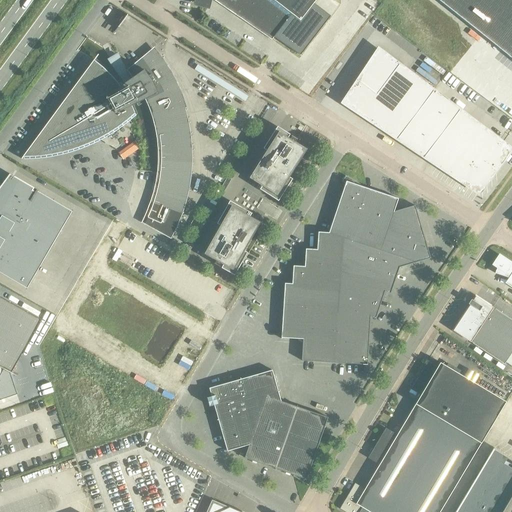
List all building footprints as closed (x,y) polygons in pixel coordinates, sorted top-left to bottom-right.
[(194,0),(194,5),(207,8),(210,9),(212,0),(272,41),(272,40),(274,38),(300,56),(331,17),(314,4),(317,0),(194,0)] [(511,0),(438,0),(511,59),(511,0)] [(189,121),(185,108),(187,108),(183,95),(177,82),(171,70),(163,59),(154,48),(127,71),(134,80),(126,86),(122,89),(118,84),(115,80),(111,76),(107,72),(103,68),(99,65),(95,61),(97,58),(97,57),(94,61),(22,159),(22,160),(24,157),(39,157),(54,155),(69,151),(84,146),(98,140),(111,132),(123,124),(135,114),(131,105),(144,98),(149,108),(152,118),(155,129),(157,139),(158,150),(158,161),(158,171),(157,173),(156,182),(154,193),(150,203),(148,210),(145,217),(142,223),(172,239),(176,231),(179,223),(183,215),(187,202),(190,189),(192,175),(193,162),(192,148),(191,135),(189,121)] [(343,104),(359,114),(479,194),(511,150),(511,149),(379,50),(343,104)] [(232,206),(204,254),(222,264),(235,268),(260,223),(266,214),(257,208),(263,200),(271,206),(289,178),(307,150),(295,143),(290,140),(290,139),(288,139),(277,135),(267,151),(249,179),(232,206)] [(134,142),(119,153),(124,160),(139,149),(134,142)] [(33,191),(34,189),(10,175),(0,188),(0,272),(27,289),(72,212),(38,192),(38,191),(37,190),(36,193),(33,191)] [(377,236),(394,212),(398,199),(360,186),(360,185),(346,177),(343,183),(346,184),(329,233),(377,236)] [(228,179),(220,192),(223,193),(230,180),(228,179)] [(394,212),(377,236),(363,256),(400,268),(423,261),(431,259),(427,246),(415,206),(394,212)] [(377,236),(329,233),(318,233),(317,250),(306,250),(305,267),(294,266),(292,284),(341,287),(346,279),(363,256),(377,236)] [(178,251),(161,241),(158,245),(175,255),(178,251)] [(493,265),(492,265),(497,268),(495,274),(511,279),(511,263),(501,257),(499,256),(500,256),(499,255),(493,265)] [(346,279),(385,292),(391,294),(400,268),(363,256),(346,279)] [(100,279),(79,315),(106,331),(106,330),(162,363),(169,366),(189,331),(183,328),(100,279)] [(329,303),(370,317),(376,319),(385,292),(346,279),(341,287),(329,303)] [(341,287),(292,284),(285,284),(283,308),(324,311),(329,303),(341,287)] [(0,366),(12,373),(41,320),(0,297),(0,366)] [(468,341),(504,365),(511,352),(511,320),(491,307),(482,301),(479,305),(471,300),(468,304),(470,306),(468,309),(453,331),(468,341)] [(324,311),(303,340),(302,361),(357,365),(368,366),(368,359),(370,317),(329,303),(324,311)] [(324,311),(283,308),(282,332),(281,339),(282,339),(282,338),(303,340),(324,311)] [(417,402),(416,404),(365,489),(355,484),(340,509),(344,511),(440,511),(482,443),(506,402),(441,363),(437,368),(428,362),(413,388),(423,394),(418,402),(417,401),(417,402)] [(0,382),(0,400),(18,395),(10,373),(4,370),(0,376),(0,381),(0,382)] [(212,397),(207,398),(210,406),(214,405),(227,452),(249,445),(266,397),(279,393),(276,384),(274,377),(272,371),(209,389),(212,397)] [(249,445),(245,458),(294,475),(293,477),(308,485),(312,480),(308,477),(328,418),(281,402),(279,393),(266,397),(249,445)] [(511,511),(511,458),(494,448),(455,511),(511,511)] [(240,511),(229,507),(229,508),(212,500),(207,511),(240,511)]
